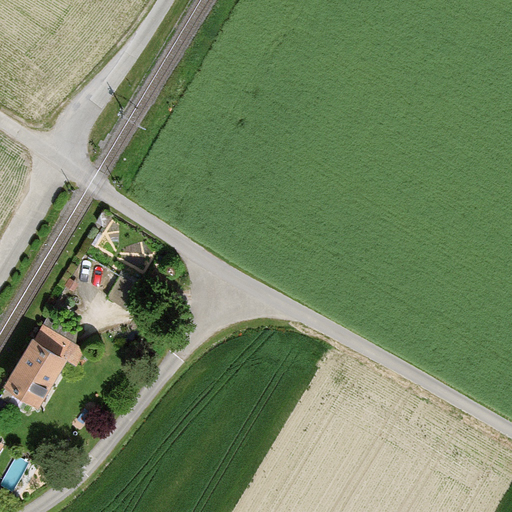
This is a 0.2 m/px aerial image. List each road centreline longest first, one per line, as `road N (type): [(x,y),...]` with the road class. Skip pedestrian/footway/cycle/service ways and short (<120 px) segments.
road 1 (unclassified): [(258,293),(203,320),(82,477),(28,511)]
road 2 (unclassified): [(258,293),(511,431)]
road 3 (unclassified): [(52,155),(258,293)]
road 4 (unclassified): [(153,0),(52,155)]
